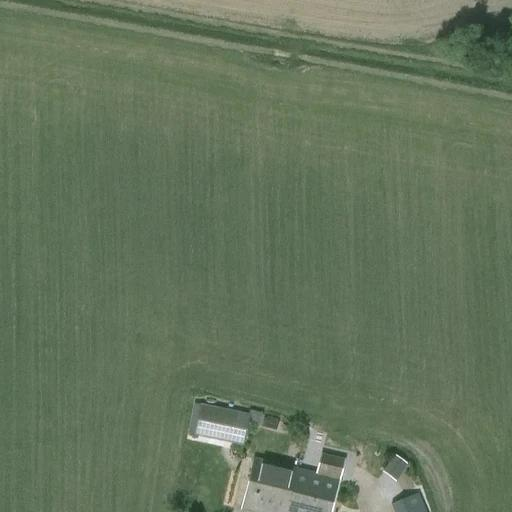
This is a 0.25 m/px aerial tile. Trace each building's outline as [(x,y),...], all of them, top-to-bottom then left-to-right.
[(237,413),(200,405),(193,436),(231,444),(237,413)] [(386,470),(399,481),(411,465),(398,455),(386,470)] [(317,477),(297,472),(286,511),(330,511),(343,462),(322,457),(317,477)] [(246,511),(286,511),(297,472),(254,461),(242,511),(246,511)] [(426,511),(419,494),(391,506),(390,506),(392,511),(426,511)]
